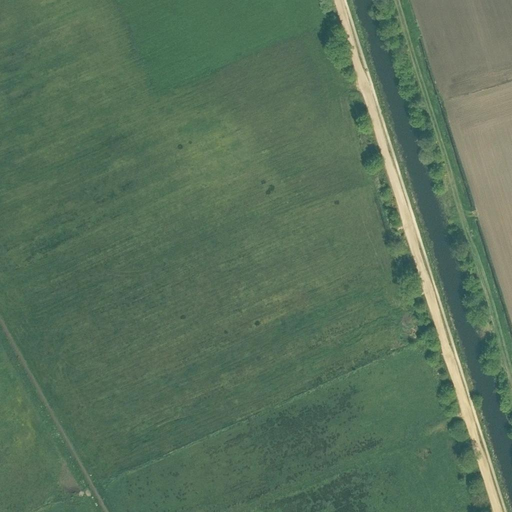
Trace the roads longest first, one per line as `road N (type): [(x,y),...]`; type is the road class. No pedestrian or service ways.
road 1 (track): [(337,0),(496,511)]
road 2 (track): [(390,0),(511,388)]
